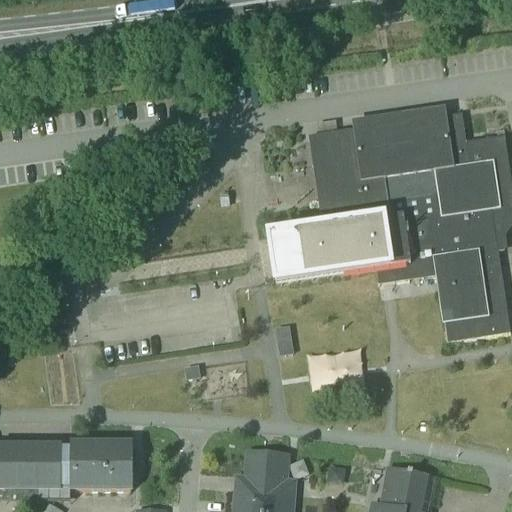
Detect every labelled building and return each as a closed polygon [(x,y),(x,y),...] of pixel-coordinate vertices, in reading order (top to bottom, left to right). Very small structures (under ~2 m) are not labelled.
[(326,237),(280,244),(281,254),(274,255),(276,269),(283,268),(286,285),(376,272),(379,290),(438,281),(448,348),(510,339),(494,233),(508,231),(511,225),(511,192),(505,141),(466,147),(462,119),(446,121),(445,116),(353,129),(354,136),(312,142),(326,237)] [(288,332),(277,334),(279,347),(290,345),(288,332)] [(198,372),(185,374),(187,383),(199,381),(198,372)] [(131,496),(131,470),(131,449),(71,448),(71,452),(61,452),(0,451),(0,495),(61,495),(61,493),(70,493),(70,495),(131,496)] [(292,511),(293,498),(284,498),(287,460),(248,457),(245,495),(237,494),(235,511),(292,511)] [(371,511),(420,511),(427,480),(408,475),(408,477),(389,473),(381,510),(373,508),(371,511)]
